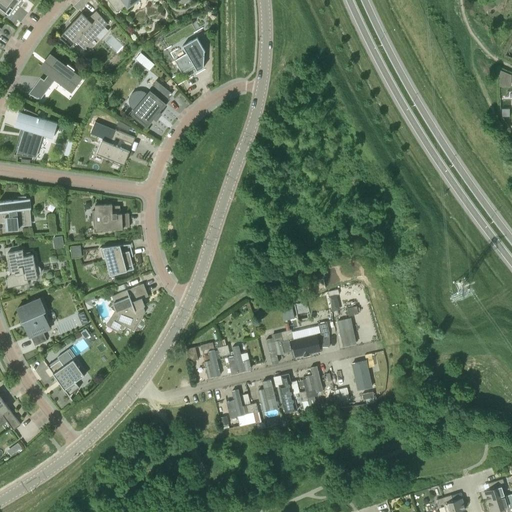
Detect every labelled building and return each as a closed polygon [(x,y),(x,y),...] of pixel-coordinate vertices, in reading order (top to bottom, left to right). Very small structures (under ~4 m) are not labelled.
[(0,0),(0,7),(9,15),(20,0),(0,0)] [(107,0),(116,12),(126,5),(128,7),(136,1),(135,0),(107,0)] [(110,23),(96,11),(87,19),(82,13),(72,24),(74,26),(69,32),(66,30),(59,38),(71,49),(76,43),(85,51),(110,23)] [(204,66),(204,51),(205,51),(197,37),(183,46),(187,54),(175,61),(182,72),(194,65),(197,71),(204,67),(204,66)] [(65,67),(51,56),(42,67),(50,73),(47,76),(54,81),(57,78),(71,89),(80,78),(72,72),(75,69),(68,64),(65,67)] [(510,86),(511,75),(499,69),(499,85),(510,86)] [(164,103),(172,94),(156,81),(152,85),(153,91),(155,92),(153,94),(150,92),(146,97),(144,96),(141,95),(139,95),(137,96),(134,99),(134,101),(134,104),(135,106),(137,107),(133,113),(148,126),(147,127),(152,122),(150,120),(152,117),(156,121),(162,114),(158,111),(160,108),(162,110),(167,104),(167,103),(166,105),(164,103)] [(17,155),(36,157),(43,135),(53,138),(58,123),(38,117),(38,114),(22,106),(20,111),(19,111),(19,112),(20,112),(16,125),(15,124),(14,126),(24,129),(17,155)] [(129,131),(131,126),(120,119),(117,126),(129,131)] [(102,139),(96,153),(124,164),(130,151),(113,144),(116,137),(133,144),(135,137),(115,129),(110,143),(102,139)] [(26,199),(26,196),(18,197),(18,200),(0,201),(0,211),(5,211),(6,215),(4,215),(6,230),(19,229),(19,226),(25,226),(25,216),(31,215),(30,209),(31,209),(30,199),(26,199)] [(112,206),(112,204),(95,205),(95,211),(92,211),(94,228),(96,228),(96,230),(123,229),(123,227),(130,227),(129,213),(120,214),(120,205),(112,206)] [(55,248),(64,247),(62,235),(53,237),(55,248)] [(20,250),(19,245),(4,248),(7,260),(9,260),(11,273),(15,273),(15,274),(11,275),(8,276),(7,279),(7,282),(8,287),(15,286),(16,288),(18,289),(20,289),(22,287),(22,285),(29,283),(27,273),(31,272),(32,276),(37,275),(39,274),(41,273),(41,270),(41,268),(39,266),(37,265),(35,265),(33,254),(31,255),(30,252),(23,253),(23,249),(20,250)] [(81,245),(71,246),(73,258),(82,257),(81,245)] [(129,251),(122,253),(120,245),(100,248),(103,259),(105,258),(110,275),(127,271),(126,267),(133,265),(129,251)] [(134,331),(145,312),(143,306),(145,305),(142,298),(148,296),(144,284),(112,296),(119,315),(112,328),(120,333),(125,325),(134,331)] [(332,295),(333,309),(342,309),(341,294),(332,295)] [(50,328),(43,312),(46,311),(40,298),(17,308),(23,321),(24,320),(26,325),(25,326),(30,337),(31,337),(35,345),(47,340),(43,331),(50,328)] [(280,302),(285,320),(295,318),(290,299),(280,302)] [(359,313),(357,307),(357,306),(347,308),(349,316),(359,313)] [(258,319),(266,317),(264,310),(256,312),(258,319)] [(83,325),(88,322),(83,312),(78,314),(83,325)] [(351,319),(338,322),(344,348),(357,345),(351,319)] [(329,346),(329,334),(326,321),(318,323),(320,333),(321,346),(329,346)] [(85,338),(90,335),(86,328),(81,332),(85,338)] [(284,341),(282,332),(272,334),(272,337),(273,341),(280,339),(284,352),(291,350),(289,340),(284,341)] [(318,336),(292,342),(296,358),(322,352),(318,336)] [(273,340),(266,341),(272,365),(279,363),(277,357),(283,356),(280,342),(273,344),(273,340)] [(201,350),(214,347),(213,342),(200,345),(201,350)] [(189,361),(198,359),(195,346),(186,348),(189,361)] [(243,363),(239,347),(233,348),(235,358),(228,359),(231,375),(251,371),(249,361),(243,363)] [(221,378),(215,351),(209,352),(211,362),(205,364),(209,381),(221,378)] [(77,369),(72,362),(59,370),(55,363),(49,367),(48,365),(48,366),(58,380),(57,381),(57,382),(60,380),(62,383),(61,384),(71,401),(72,400),(69,395),(79,389),(75,382),(85,377),(79,368),(77,369)] [(373,390),(367,362),(352,365),(358,393),(373,390)] [(324,393),(317,368),(310,370),(312,377),(307,379),(310,394),(317,393),(317,395),(324,393)] [(298,411),(290,380),(284,381),(286,389),(280,391),(286,414),(298,411)] [(277,409),(271,381),(262,383),(264,391),(258,392),(263,412),(277,409)] [(338,402),(350,399),(347,387),(335,390),(338,402)] [(243,413),(238,391),(232,392),(234,402),(227,403),(229,416),(243,413)] [(20,424),(0,396),(0,415),(2,414),(13,430),(20,424)] [(248,413),(244,414),(238,416),(241,425),(255,422),(253,413),(248,414),(248,413)] [(227,416),(220,417),(222,426),(229,424),(227,416)] [(11,455),(21,447),(18,442),(7,450),(11,455)] [(484,491),(488,502),(506,496),(502,485),(505,485),(503,479),(496,481),(488,483),(490,489),(484,491)] [(506,496),(488,502),(491,511),(492,511),(505,508),(505,511),(511,511),(511,495),(511,494),(506,496)] [(444,504),(446,511),(455,511),(465,509),(462,498),(453,501),(451,495),(437,499),(439,505),(444,504)]
